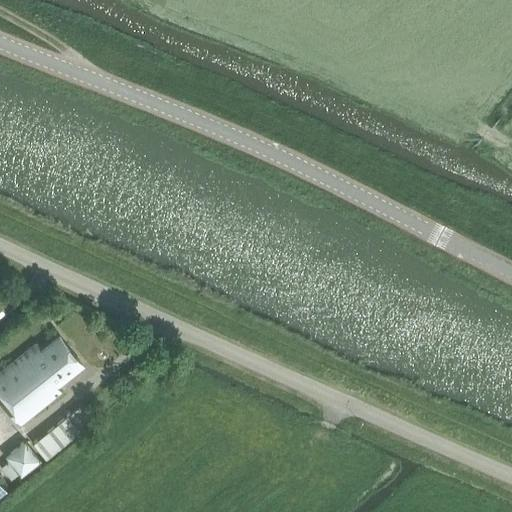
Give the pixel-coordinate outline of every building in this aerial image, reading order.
[(37,342),(0,371),(0,400),(21,426),(64,392),(58,385),(83,365),(59,335),(42,348),(37,342)] [(166,369),(160,357),(151,362),(160,378),(168,375),(165,369),(166,369)] [(80,406),(33,443),(46,460),(93,423),(80,406)] [(25,441),(6,456),(9,460),(19,473),(23,478),(42,463),(25,441)] [(9,460),(1,466),(11,479),(19,473),(9,460)]
